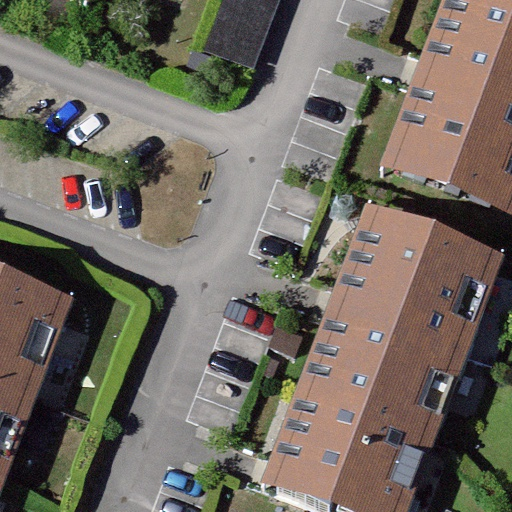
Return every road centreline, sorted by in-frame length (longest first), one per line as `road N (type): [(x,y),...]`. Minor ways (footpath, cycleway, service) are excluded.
road 1 (residential): [(0,49),(264,150)]
road 2 (residential): [(216,284),(122,511)]
road 3 (residential): [(0,203),(216,284)]
road 4 (residential): [(318,0),(264,150)]
road 5 (residential): [(264,150),(216,284)]
